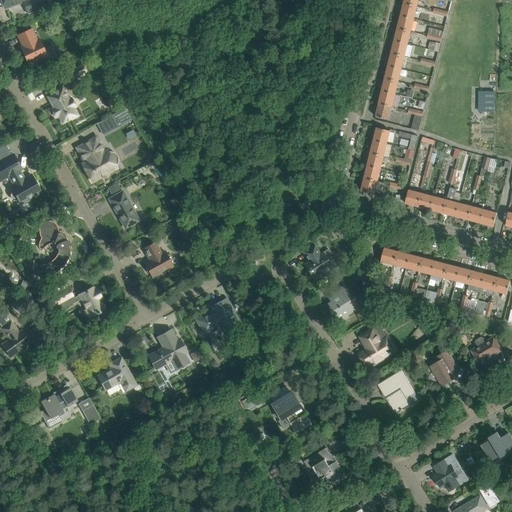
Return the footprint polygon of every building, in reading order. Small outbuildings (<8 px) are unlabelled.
[(0,0),(4,9),(23,2),(27,14),(52,5),(49,0),(0,0)] [(404,3),(401,16),(414,19),(417,6),(404,3)] [(401,16),(398,28),(411,31),(414,19),(401,16)] [(398,28),(394,41),(407,44),(411,31),(398,28)] [(426,39),(434,41),(435,35),(442,37),(443,32),(429,28),(426,39)] [(20,48),(29,65),(47,56),(39,39),(37,40),(32,29),(17,36),(22,47),(20,48)] [(394,41),(391,53),(404,57),(407,44),(394,41)] [(391,53),(388,66),(401,69),(404,57),(391,53)] [(91,71),(86,63),(65,74),(70,83),(91,71)] [(388,66),(385,79),(398,82),(401,69),(388,66)] [(385,79),(382,91),(395,95),(398,82),(385,79)] [(62,88),(47,97),(53,108),(51,109),(56,118),(58,117),(62,124),(78,115),(74,108),(76,107),(71,98),(69,99),(62,88)] [(382,91),(379,104),(392,107),(395,95),(382,91)] [(480,91),(480,111),(496,112),(496,91),(480,91)] [(392,107),(379,104),(375,117),(388,120),(392,107)] [(123,109),(117,112),(123,123),(129,120),(123,109)] [(377,127),(374,140),(387,144),(390,131),(377,127)] [(82,165),(92,181),(100,177),(103,177),(107,175),(108,172),(116,168),(107,151),(104,153),(96,138),(77,148),(82,158),(84,157),(87,162),(82,165)] [(374,140),(371,153),(384,156),(387,144),(374,140)] [(408,149),(405,160),(411,161),(414,150),(408,149)] [(371,153),(367,166),(380,169),(384,156),(371,153)] [(13,154),(0,161),(0,181),(0,182),(9,177),(13,184),(11,186),(13,190),(11,192),(10,194),(10,196),(11,198),(12,199),(14,200),(16,200),(18,200),(21,205),(41,194),(31,175),(24,179),(20,171),(22,170),(13,154)] [(490,158),(484,157),(484,159),(481,168),(487,170),(490,158)] [(499,159),(498,164),(505,165),(504,168),(508,168),(509,161),(500,160),(499,159)] [(367,166),(364,179),(377,182),(380,169),(367,166)] [(377,182),(364,179),(361,191),(374,195),(377,182)] [(117,181),(107,187),(111,194),(121,188),(117,181)] [(443,213),(456,216),(459,203),(452,202),(455,190),(449,189),(446,200),(443,213)] [(405,203),(417,207),(421,193),(408,190),(405,203)] [(109,199),(125,228),(139,221),(122,192),(109,199)] [(417,207),(430,210),(434,197),(421,193),(417,207)] [(430,210),(443,213),(446,200),(434,197),(430,210)] [(456,216),(468,220),(472,207),(459,203),(456,216)] [(468,220),(481,223),(484,210),(472,207),(468,220)] [(484,210),(481,223),(494,226),(497,213),(484,210)] [(0,230),(0,239),(2,242),(18,233),(16,230),(16,229),(16,227),(17,226),(18,225),(20,225),(18,221),(0,230)] [(48,221),(42,222),(42,223),(41,223),(40,225),(39,226),(39,227),(39,228),(39,229),(39,230),(39,233),(39,235),(40,236),(40,238),(41,239),(40,240),(39,241),(39,242),(39,243),(38,245),(38,246),(39,248),(39,249),(40,249),(41,249),(42,249),(43,249),(43,248),(44,247),(45,246),(46,245),(47,245),(48,244),(49,244),(50,244),(51,244),(53,244),(54,244),(55,245),(56,246),(56,247),(56,248),(57,249),(58,249),(58,250),(58,252),(57,253),(57,255),(56,256),(55,257),(55,258),(54,259),(52,260),(51,261),(49,262),(48,263),(46,264),(44,265),(42,265),(41,265),(42,271),(46,272),(49,272),(53,272),(54,272),(56,271),(58,270),(59,269),(61,268),(62,267),(63,266),(65,264),(66,263),(66,262),(67,260),(68,259),(68,257),(69,256),(69,254),(70,252),(70,250),(69,250),(69,249),(69,248),(69,247),(68,246),(68,245),(68,244),(67,245),(65,242),(67,242),(67,241),(65,241),(65,240),(65,239),(64,238),(63,236),(62,235),(61,235),(60,234),(59,234),(58,231),(58,229),(57,228),(56,226),(55,224),(54,223),(53,222),(52,221),(51,221),(50,221),(49,221),(48,221)] [(152,244),(143,249),(148,257),(149,256),(151,260),(144,263),(147,268),(146,269),(146,271),(147,273),(149,273),(150,273),(152,278),(173,266),(165,252),(161,254),(155,243),(152,244)] [(323,253),(320,254),(314,245),(302,252),(308,262),(304,264),(311,276),(313,275),(316,279),(325,273),(323,270),(330,265),(326,259),(332,255),(328,250),(323,253)] [(381,261),(393,265),(397,252),(384,248),(381,261)] [(393,265),(406,268),(409,255),(397,252),(393,265)] [(418,277),(419,271),(422,258),(409,255),(406,268),(405,273),(418,277)] [(419,271),(431,274),(435,261),(422,258),(419,271)] [(431,274),(430,279),(443,283),(444,278),(447,265),(435,261),(431,274)] [(456,281),(460,268),(447,265),(444,278),(456,281)] [(456,281),(469,284),(472,271),(460,268),(456,281)] [(480,293),(482,288),(485,275),(472,271),(469,284),(475,286),(473,291),(480,293)] [(480,293),(493,296),(494,291),(498,278),(485,275),(482,288),(480,293)] [(498,278),(494,291),(507,294),(510,281),(498,278)] [(391,283),(386,282),(386,283),(373,279),(371,287),(389,291),(391,283)] [(23,281),(20,287),(25,290),(29,283),(23,281)] [(64,281),(46,291),(55,306),(68,298),(72,296),(64,281)] [(412,289),(412,287),(403,285),(400,294),(414,298),(416,290),(412,289)] [(343,286),(334,292),(338,298),(328,304),(338,320),(354,310),(348,300),(351,299),(343,286)] [(81,300),(91,317),(105,309),(100,300),(102,299),(96,288),(94,289),(93,287),(73,298),(72,296),(68,298),(72,305),(81,300)] [(417,299),(424,301),(427,291),(419,289),(417,299)] [(424,301),(440,305),(442,297),(436,295),(437,293),(427,291),(424,301)] [(465,311),(475,314),(478,302),(468,300),(469,297),(463,295),(461,302),(467,304),(465,311)] [(450,307),(465,311),(467,304),(461,302),(462,301),(452,298),(450,307)] [(222,324),(228,335),(242,328),(226,299),(212,307),(214,310),(196,320),(204,334),(222,324)] [(487,307),(486,309),(491,310),(493,304),(488,303),(488,304),(478,301),(478,302),(475,314),(482,316),(485,307),(487,307)] [(31,343),(22,330),(19,332),(11,321),(0,328),(6,338),(7,337),(9,339),(1,345),(10,357),(18,351),(20,352),(22,352),(24,351),(24,349),(24,347),(31,343)] [(440,323),(427,331),(431,338),(444,330),(440,323)] [(369,348),(359,354),(367,368),(390,354),(390,355),(392,353),(391,352),(390,353),(382,340),(380,341),(379,338),(385,334),(380,325),(373,329),(373,328),(359,337),(364,344),(366,342),(369,348)] [(158,351),(148,357),(155,370),(165,365),(170,374),(176,370),(189,363),(184,354),(187,352),(180,339),(176,341),(170,330),(157,337),(163,348),(162,348),(162,349),(159,351),(158,350),(158,351)] [(502,350),(494,337),(485,342),(483,338),(481,338),(476,341),(476,342),(478,347),(471,351),(479,364),(502,350)] [(190,354),(195,362),(201,358),(196,350),(190,354)] [(437,377),(442,386),(438,388),(438,389),(456,378),(452,370),(452,368),(451,367),(456,365),(457,367),(458,367),(448,351),(437,357),(439,361),(431,367),(437,377)] [(105,391),(118,384),(123,393),(137,386),(121,357),(113,362),(115,366),(97,376),(98,378),(98,380),(99,382),(101,382),(105,391)] [(216,359),(209,363),(213,369),(219,365),(216,359)] [(401,370),(377,385),(395,414),(401,411),(403,410),(411,405),(406,398),(415,393),(401,370)] [(285,417),(295,433),(310,424),(304,415),(306,414),(302,406),(300,407),(297,404),(299,403),(299,402),(297,403),(290,392),(289,393),(285,386),(269,396),(273,403),(271,404),(276,413),(278,411),(283,418),(285,417)] [(41,415),(45,422),(57,415),(58,418),(65,414),(62,409),(77,401),(70,388),(63,392),(61,389),(59,390),(56,391),(53,393),(51,393),(52,394),(53,394),(53,395),(41,402),(45,410),(42,411),(41,412),(41,413),(41,414),(41,415)] [(93,405),(82,411),(90,425),(101,419),(93,405)] [(511,439),(508,433),(501,438),(497,432),(488,437),(490,440),(481,445),(491,461),(500,456),(501,458),(509,453),(511,456),(511,455),(511,439)] [(327,476),(331,483),(344,475),(336,461),(332,464),(327,456),(322,458),(319,453),(304,461),(309,470),(313,467),(321,480),(327,476)] [(458,476),(451,466),(457,462),(453,455),(434,466),(438,473),(433,476),(440,488),(445,485),(449,492),(458,486),(468,480),(464,473),(458,476)] [(463,507),(455,511),(454,511),(478,511),(487,507),(480,496),(463,507)]
